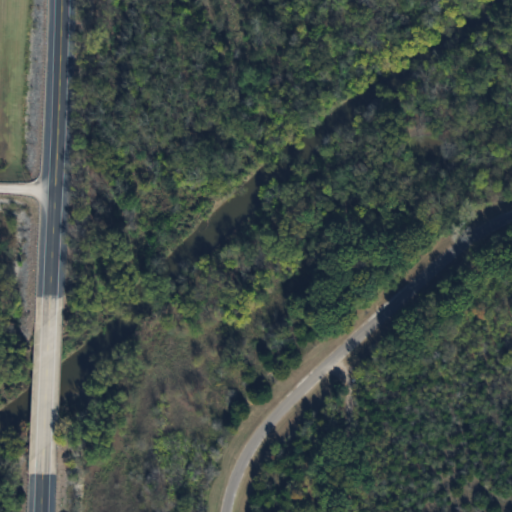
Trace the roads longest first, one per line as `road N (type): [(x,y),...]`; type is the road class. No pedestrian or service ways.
road 1 (residential): [(225,511),(243,453),(261,428),(472,233),(511,216)]
road 2 (primary): [(49,293),(60,0)]
road 3 (primary): [(42,476),(49,293)]
